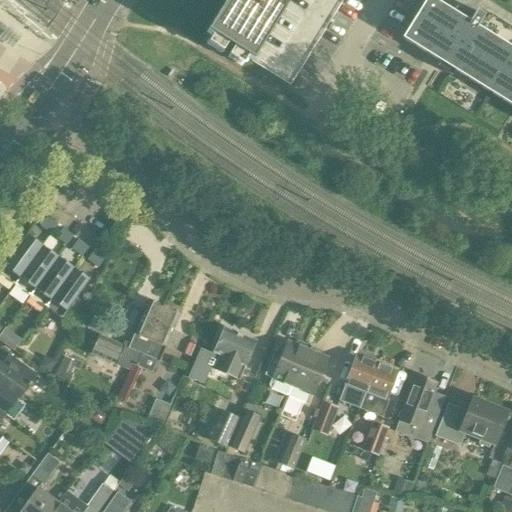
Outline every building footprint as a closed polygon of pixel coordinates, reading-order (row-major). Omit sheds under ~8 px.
[(290,85),(308,57),(342,0),(226,0),(206,34),(252,63),(252,62),(290,85)] [(511,51),(476,29),(483,17),(476,12),(468,24),(428,0),(427,0),(402,40),(511,106),(511,51)] [(40,227),(50,234),(56,225),(46,218),(40,227)] [(56,237),(66,244),(72,236),(62,228),(56,237)] [(0,271),(0,275),(13,285),(41,247),(26,236),(0,271)] [(72,249),(82,256),(88,247),(78,240),(72,249)] [(13,285),(29,297),(56,258),(41,247),(13,285)] [(87,261),(98,269),(104,260),(93,252),(87,261)] [(29,297),(45,308),(72,270),(56,258),(29,297)] [(72,270),(45,308),(61,320),(68,309),(78,316),(84,304),(76,298),(88,282),(72,270)] [(130,350),(97,337),(90,354),(115,364),(116,363),(129,369),(132,364),(135,366),(140,354),(146,357),(159,326),(156,325),(163,308),(148,301),(133,335),(136,336),(130,350)] [(135,366),(132,364),(129,369),(116,402),(125,406),(140,368),(150,373),(155,361),(158,362),(179,315),(163,308),(156,325),(159,326),(146,357),(140,354),(135,366)] [(237,380),(254,342),(223,329),(212,356),(200,351),(188,379),(205,386),(212,369),(237,380)] [(270,390),(286,397),(306,351),(306,345),(297,341),(293,345),(286,342),(271,379),(271,380),(269,386),(270,390)] [(306,351),(286,397),(307,405),(326,359),(320,357),(321,351),(311,348),(308,352),(306,351)] [(0,364),(0,388),(15,400),(21,392),(23,394),(36,376),(7,355),(0,365),(0,364)] [(60,355),(51,376),(67,388),(72,375),(67,373),(73,361),(60,355)] [(44,357),(38,368),(50,374),(55,363),(44,357)] [(338,401),(358,409),(375,365),(355,357),(344,384),(345,385),(338,401)] [(375,365),(358,409),(382,418),(388,402),(385,401),(396,373),(375,365)] [(395,431),(427,443),(436,419),(445,398),(431,393),(435,384),(415,376),(404,406),(405,406),(395,431)] [(0,388),(0,412),(4,416),(4,415),(12,421),(24,406),(15,400),(0,388)] [(165,422),(172,403),(156,398),(150,416),(165,422)] [(464,434),(494,446),(507,413),(472,399),(467,412),(447,404),(434,437),(459,447),(464,434)] [(311,430),(327,437),(338,409),(322,402),(311,430)] [(96,409),(90,418),(100,426),(107,418),(96,409)] [(204,440),(226,449),(238,420),(217,411),(204,440)] [(229,448),(243,454),(259,417),(244,411),(229,448)] [(121,420),(112,433),(139,454),(153,435),(121,420)] [(361,451),(378,457),(389,429),(372,423),(361,451)] [(274,471),(282,474),(292,477),(306,441),(289,434),(274,471)] [(160,448),(171,456),(181,443),(170,435),(160,448)] [(195,460),(208,465),(213,452),(200,447),(195,460)] [(210,475),(221,478),(228,457),(217,453),(210,475)] [(51,511),(66,492),(57,504),(37,490),(41,485),(43,486),(59,464),(46,455),(5,509),(9,511),(51,511)] [(221,478),(232,482),(239,460),(228,457),(221,478)] [(232,482),(243,485),(250,464),(239,460),(232,482)] [(498,482),(504,467),(502,465),(494,461),(487,477),(498,482)] [(23,463),(17,470),(25,476),(31,468),(23,463)] [(243,485),(254,488),(260,467),(250,464),(243,485)] [(254,488),(264,492),(271,470),(260,467),(254,488)] [(495,488),(511,495),(511,470),(504,467),(498,482),(495,488)] [(264,492),(275,495),(282,474),(274,471),(271,470),(264,492)] [(275,495),(286,498),(292,477),(282,474),(275,495)] [(119,483),(117,485),(127,492),(134,482),(124,475),(119,483)] [(286,498),(297,502),(303,480),(292,477),(286,498)] [(397,478),(392,494),(405,499),(410,482),(397,478)] [(297,502),(307,505),(314,484),(303,480),(297,502)] [(307,505),(318,508),(325,487),(314,484),(307,505)] [(66,492),(51,511),(99,511),(113,493),(112,493),(101,485),(86,507),(66,492)] [(2,486),(0,489),(0,491),(8,497),(11,493),(2,486)] [(318,508),(329,511),(335,490),(325,487),(318,508)] [(329,511),(330,511),(340,511),(346,494),(335,490),(329,511)] [(357,497),(352,511),(375,511),(378,504),(373,502),(375,495),(363,491),(361,498),(357,497)] [(124,511),(131,502),(117,493),(104,511),(124,511)] [(340,511),(352,511),(357,497),(346,494),(340,511)] [(498,507),(505,511),(506,511),(511,503),(511,502),(504,498),(498,507)] [(391,499),(387,511),(401,511),(402,508),(404,501),(391,499)]
